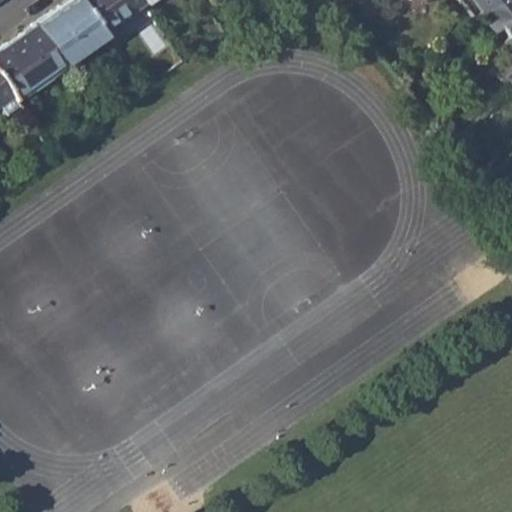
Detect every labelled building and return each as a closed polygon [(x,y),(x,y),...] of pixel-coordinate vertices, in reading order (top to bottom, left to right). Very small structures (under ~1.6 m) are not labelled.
[(64,0),(30,25),(59,66),(100,36),(96,31),(74,0),(64,0)] [(74,0),(96,31),(137,2),(136,0),(74,0)] [(476,10),(488,0),(454,0),(467,16),(474,11),(476,10)] [(474,11),(508,58),(511,55),(511,0),(488,0),(476,10),(474,11)] [(0,85),(9,98),(11,100),(27,88),(59,66),(30,25),(0,45),(0,85)] [(498,79),(509,94),(511,91),(511,66),(506,59),(489,72),(495,81),(498,79)] [(0,104),(9,98),(0,85),(0,104)] [(430,117),(449,139),(457,133),(439,110),(430,117)] [(492,169),(500,179),(509,171),(501,161),(492,169)] [(496,196),(511,214),(511,192),(507,187),(496,196)]
